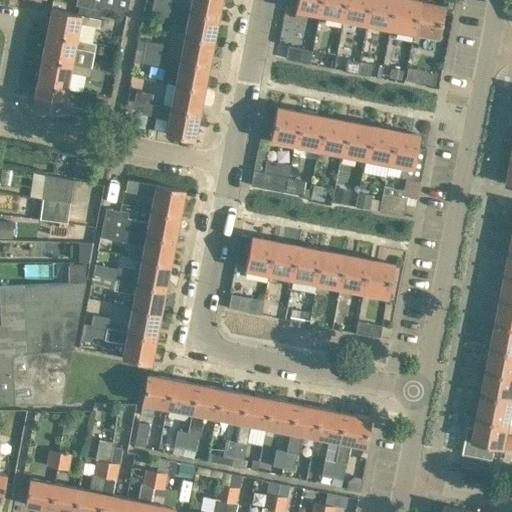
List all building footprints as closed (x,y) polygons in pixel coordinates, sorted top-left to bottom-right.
[(102,0),(89,0),(88,6),(101,9),(102,0)] [(102,0),(101,9),(114,11),(115,0),(102,0)] [(129,0),(115,0),(114,11),(127,14),(129,0)] [(190,0),(189,8),(218,14),(220,0),(190,0)] [(319,12),(321,0),(296,0),(295,8),(319,12)] [(346,0),(321,0),(319,12),(343,17),(346,0)] [(346,0),(343,17),(367,22),(370,0),(346,0)] [(370,0),(367,22),(390,26),(395,0),(370,0)] [(395,0),(390,26),(414,31),(420,0),(395,0)] [(444,4),(425,0),(420,0),(414,31),(438,36),(444,4)] [(167,16),(169,5),(151,2),(149,12),(167,16)] [(46,32),(77,38),(80,24),(99,28),(101,18),(82,15),(82,14),(51,7),(46,32)] [(213,38),(218,14),(189,8),(185,33),(213,38)] [(180,58),(208,63),(213,38),(185,33),(175,31),(170,56),(180,58)] [(41,57),(90,66),(93,51),(94,51),(96,43),(77,39),(77,38),(46,32),(41,57)] [(144,40),(142,51),(160,54),(162,43),(144,40)] [(96,43),(95,51),(102,53),(104,45),(96,43)] [(311,50),(287,45),(285,58),(309,62),(311,50)] [(160,54),(142,51),(140,62),(157,65),(160,54)] [(36,81),(68,87),(71,71),(89,75),(91,66),(90,66),(41,57),(36,81)] [(204,88),(208,63),(180,58),(175,82),(204,88)] [(345,70),(357,72),(359,60),(347,58),(345,70)] [(372,63),(359,60),(357,72),(369,75),(372,63)] [(92,66),(89,77),(100,80),(103,69),(92,66)] [(401,78),(403,69),(390,66),(388,76),(401,78)] [(408,66),(405,78),(429,82),(431,70),(408,66)] [(65,103),(68,87),(36,81),(32,106),(81,115),(83,106),(65,103)] [(199,112),(204,88),(175,82),(170,107),(199,112)] [(152,92),(136,89),(134,99),(150,103),(152,92)] [(199,112),(170,107),(150,103),(134,99),(128,98),(125,109),(168,117),(165,131),(194,137),(199,112)] [(294,142),(300,110),(276,106),(270,138),(294,142)] [(300,110),(294,142),(318,147),(324,115),(300,110)] [(324,115),(318,147),(341,152),(348,120),(324,115)] [(348,120),(341,152),(365,156),(371,124),(348,120)] [(371,124),(365,156),(389,161),(395,129),(371,124)] [(395,129),(389,161),(404,164),(401,176),(420,179),(426,147),(417,145),(419,134),(395,129)] [(266,158),(268,149),(257,148),(250,184),(283,190),(285,181),(287,181),(290,163),(266,158)] [(89,181),(94,157),(79,154),(75,178),(89,181)] [(45,174),(42,196),(70,200),(73,178),(45,174)] [(297,178),(288,177),(287,181),(286,190),(294,191),(297,178)] [(127,178),(125,189),(125,190),(154,195),(151,208),(179,213),(184,189),(127,178)] [(347,203),(350,188),(336,186),(333,200),(347,203)] [(407,196),(401,195),(402,190),(383,186),(379,209),(403,214),(407,196)] [(311,189),(310,197),(324,200),(325,192),(311,189)] [(368,207),(370,196),(370,194),(359,192),(356,205),(368,207)] [(70,200),(42,196),(38,218),(50,219),(66,222),(70,200)] [(175,236),(179,213),(151,208),(148,221),(119,216),(120,210),(106,207),(103,222),(175,236)] [(66,222),(50,219),(46,240),(80,240),(83,223),(66,222)] [(170,261),(175,236),(103,222),(100,236),(144,245),(142,256),(170,261)] [(245,267),(269,271),(275,239),(251,235),(245,267)] [(299,244),(275,239),(269,271),(292,276),(299,244)] [(292,276),(316,281),(322,249),(299,244),(292,276)] [(346,253),(322,249),(316,281),(340,285),(346,253)] [(370,258),(346,253),(340,285),(364,290),(370,258)] [(142,256),(137,281),(165,287),(170,261),(142,256)] [(394,262),(370,258),(364,290),(388,295),(394,262)] [(68,262),(68,280),(84,278),(85,263),(68,262)] [(92,273),(117,278),(119,268),(93,263),(92,273)] [(160,312),(165,287),(137,281),(117,278),(92,273),(90,283),(114,288),(114,289),(134,293),(134,294),(132,306),(160,312)] [(501,298),(511,299),(511,275),(505,274),(501,298)] [(0,402),(61,403),(85,280),(75,281),(0,285),(0,402)] [(249,296),(246,310),(261,313),(263,299),(249,296)] [(511,299),(501,298),(496,321),(511,323),(511,299)] [(276,305),(274,316),(285,318),(287,307),(276,305)] [(155,336),(160,312),(132,306),(127,331),(155,336)] [(291,307),(291,312),(288,324),(308,327),(310,315),(308,315),(309,310),(291,307)] [(92,314),(90,323),(106,327),(108,317),(92,314)] [(358,320),(355,332),(380,336),(382,324),(358,320)] [(511,323),(496,321),(492,345),(511,348),(511,323)] [(155,336),(127,331),(106,327),(90,323),(90,324),(82,323),(79,339),(91,341),(92,335),(104,338),(103,339),(124,343),(122,355),(151,361),(155,336)] [(511,348),(492,345),(488,368),(511,372),(511,348)] [(511,397),(511,372),(488,368),(483,391),(511,397)] [(142,402),(140,413),(152,416),(154,404),(166,407),(172,377),(147,372),(142,402)] [(197,382),(172,377),(166,407),(191,411),(197,382)] [(222,387),(197,382),(191,411),(187,431),(183,448),(194,450),(198,434),(199,434),(203,414),(216,416),(222,387)] [(216,416),(239,421),(246,392),(222,387),(216,416)] [(511,397),(483,391),(478,415),(509,422),(511,407),(511,397)] [(271,396),(246,392),(239,421),(236,440),(233,457),(231,464),(245,468),(247,459),(243,459),(250,423),(265,426),(271,396)] [(296,401),(271,396),(265,426),(289,430),(290,430),(296,401)] [(289,430),(285,450),(282,467),(293,470),(296,453),(298,453),(303,433),(315,435),(320,406),(296,401),(290,430),(289,430)] [(315,435),(329,438),(339,440),(345,411),(320,406),(315,435)] [(339,440),(337,453),(348,456),(350,442),(364,445),(370,416),(345,411),(339,440)] [(511,436),(507,435),(509,422),(478,415),(475,430),(468,428),(463,452),(493,458),(495,444),(511,447),(511,436)] [(150,423),(138,421),(133,446),(145,448),(150,423)] [(173,446),(183,448),(187,431),(176,429),(173,446)] [(72,511),(97,511),(112,441),(99,438),(89,488),(78,486),(72,511)] [(233,457),(236,440),(226,438),(223,454),(222,454),(233,457)] [(97,511),(123,511),(126,496),(114,493),(117,479),(116,479),(123,446),(112,444),(112,441),(97,511)] [(271,465),(282,467),(285,450),(275,448),(271,465)] [(57,466),(60,451),(48,449),(45,464),(57,466)] [(60,451),(57,466),(68,468),(71,453),(60,451)] [(156,470),(157,470),(148,511),(173,511),(175,505),(173,505),(176,488),(166,486),(164,486),(169,460),(159,458),(156,470)] [(252,458),(251,466),(257,468),(259,459),(252,458)] [(321,474),(332,476),(335,461),(324,459),(321,474)] [(335,461),(332,476),(341,478),(342,478),(345,461),(336,459),(335,461)] [(180,462),(178,473),(191,475),(193,465),(180,462)] [(148,511),(157,470),(156,470),(145,467),(142,481),(140,481),(136,498),(126,496),(123,511),(148,511)] [(222,511),(233,511),(241,476),(230,474),(228,484),(222,511)] [(347,479),(346,487),(359,489),(362,476),(354,475),(347,479)] [(24,503),(49,508),(54,481),(30,476),(24,503)] [(272,511),(279,482),(268,480),(263,506),(261,505),(260,511),(272,511)] [(49,508),(70,511),(72,511),(78,486),(54,481),(49,508)] [(222,511),(228,484),(226,484),(216,482),(210,511),(209,511),(198,510),(197,511),(222,511)] [(272,511),(283,511),(289,484),(279,482),(272,511)] [(323,511),(325,503),(315,501),(313,500),(310,511),(323,511)] [(333,511),(335,505),(325,503),(323,511),(333,511)]
